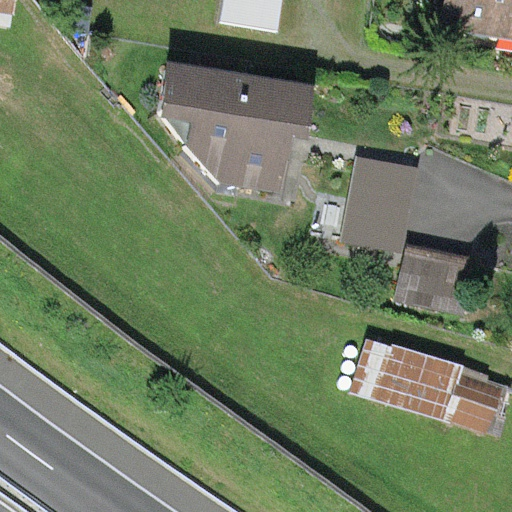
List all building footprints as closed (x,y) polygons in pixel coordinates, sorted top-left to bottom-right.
[(28,0),(0,0),(0,20),(25,24),(28,0)] [(278,23),(282,0),(229,0),(227,14),(278,23)] [(511,0),(434,0),(429,39),(511,51),(511,0)] [(169,68),(161,125),(222,198),(297,201),(314,93),(169,68)] [(410,155),(354,145),(338,236),(395,245),(410,155)]
